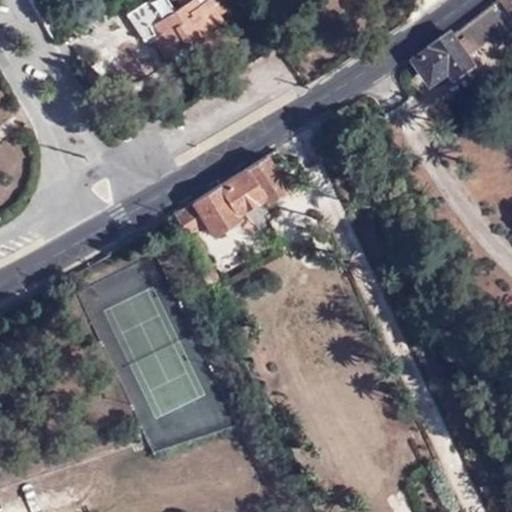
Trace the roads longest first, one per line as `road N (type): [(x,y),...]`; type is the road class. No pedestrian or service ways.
road 1 (secondary): [(471,0),(145,205)]
road 2 (residential): [(145,205),(18,0)]
road 3 (residential): [(0,33),(63,145),(87,238)]
